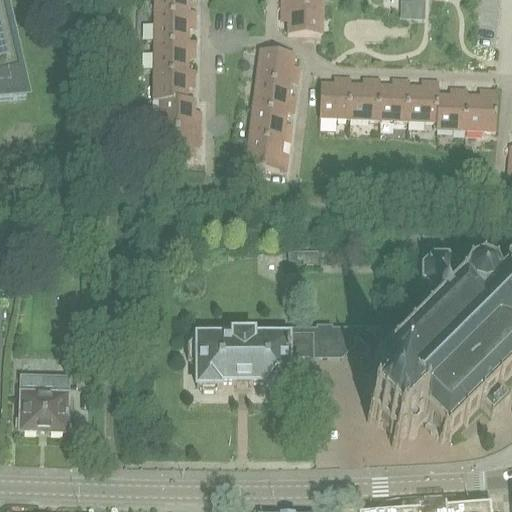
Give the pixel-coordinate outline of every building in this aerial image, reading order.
[(0,0),(0,101),(26,100),(2,0),(0,0)] [(153,0),(154,14),(188,14),(188,0),(153,0)] [(472,0),(471,4),(497,13),(501,0),(472,0)] [(322,38),(323,8),(281,7),(281,21),(288,21),(287,37),(322,38)] [(195,14),(188,14),(154,14),(154,44),(188,44),(188,29),(195,29),(195,14)] [(194,44),(188,44),(154,44),(154,73),(188,73),(188,57),(194,57),(194,44)] [(256,81),(290,86),(296,86),(298,74),(292,73),(294,57),(259,52),(256,81)] [(194,73),(188,73),(154,73),(154,103),(159,103),(159,102),(188,102),(188,87),(194,87),(194,73)] [(288,103),(290,86),(256,81),(252,111),(287,116),(293,117),(294,104),(288,103)] [(349,122),(350,88),(350,81),(338,81),(337,88),(320,87),(319,121),(349,122)] [(378,123),(379,89),(380,82),(366,82),(366,88),(350,88),(349,122),(378,123)] [(408,124),(409,90),(409,83),(396,83),(395,90),(379,89),(378,123),(408,124)] [(437,125),(438,98),(439,84),(425,84),(425,91),(409,90),(408,124),(437,125)] [(465,133),(466,99),(467,93),(453,92),(453,99),(438,98),(437,125),(437,133),(465,133)] [(483,99),(466,99),(465,133),(495,134),(496,93),(483,93),(483,99)] [(194,102),(188,102),(159,102),(159,103),(159,131),(201,131),(201,117),(194,117),(194,102)] [(285,131),(287,116),(252,111),(248,140),(283,145),(289,145),(291,132),(285,131)] [(201,144),(201,131),(159,131),(159,160),(194,160),(194,144),(201,144)] [(281,160),(283,145),(248,140),(244,169),(285,175),(287,161),(281,160)] [(511,273),(508,276),(499,284),(494,273),(481,268),(468,274),(462,284),(449,297),(448,296),(447,296),(456,285),(456,272),(446,262),(432,262),(422,272),(422,286),(431,296),(438,297),(438,299),(438,300),(438,301),(438,302),(439,304),(440,304),(441,305),(399,348),(382,333),(373,341),(363,331),(362,333),(330,333),(330,330),(317,330),(317,333),(282,333),(282,339),(254,339),(253,336),(231,336),(231,339),(196,339),(196,342),(192,342),(187,348),(187,362),(193,368),(196,368),(196,389),(200,389),(203,394),(214,394),(217,389),(220,389),(220,386),(264,386),(264,389),(267,389),(271,394),(283,394),(286,389),(289,389),(289,361),(341,360),(353,348),(353,340),(358,339),(372,353),(367,358),(378,370),(376,372),(377,373),(367,384),(368,393),(374,400),(384,400),(392,390),(397,395),(371,420),(397,445),(423,419),(445,442),(481,406),(493,418),(511,399),(500,387),(511,375),(511,273)] [(89,391),(90,339),(77,339),(76,391),(89,391)] [(66,436),(68,397),(68,389),(53,388),(53,397),(21,396),(19,434),(66,436)]
